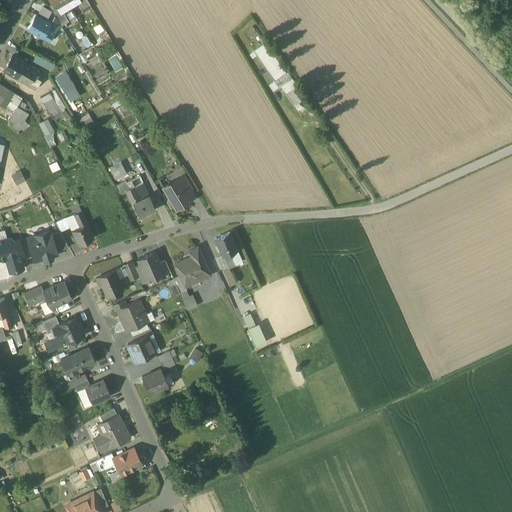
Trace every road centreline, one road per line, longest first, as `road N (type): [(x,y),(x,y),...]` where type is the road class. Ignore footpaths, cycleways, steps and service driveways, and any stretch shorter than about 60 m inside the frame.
road 1 (track): [(511,346),(174,496)]
road 2 (unclassified): [(221,219),(389,204),(511,148)]
road 3 (residential): [(143,511),(174,496),(72,262)]
road 4 (residential): [(72,262),(221,219)]
